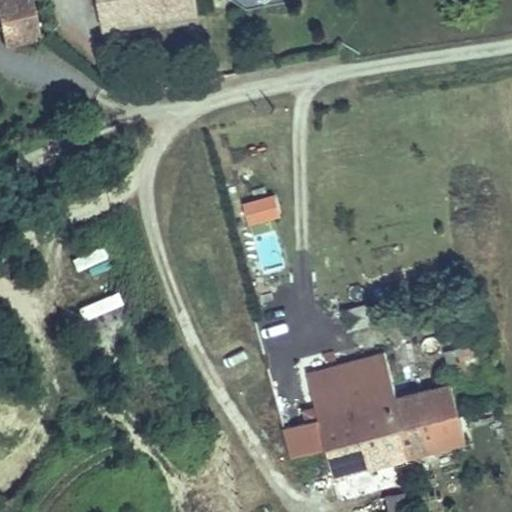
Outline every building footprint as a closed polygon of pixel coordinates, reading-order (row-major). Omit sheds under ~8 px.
[(0,0),(0,31),(26,25),(20,0),(0,0)] [(86,0),(91,27),(188,10),(186,0),(86,0)] [(0,41),(24,35),(28,34),(26,25),(0,31),(0,41)] [(275,234),(255,238),(262,270),(281,266),(275,234)] [(61,250),(50,255),(65,293),(77,288),(61,250)] [(344,331),(369,329),(368,306),(342,308),(344,331)] [(376,397),(394,469),(494,443),(481,392),(426,406),(414,360),(335,380),(341,406),(376,397)] [(348,433),(360,478),(394,469),(376,397),(341,406),(348,433)] [(317,442),(328,485),(360,478),(348,433),(317,442)] [(407,502),(409,511),(436,511),(432,496),(407,502)]
